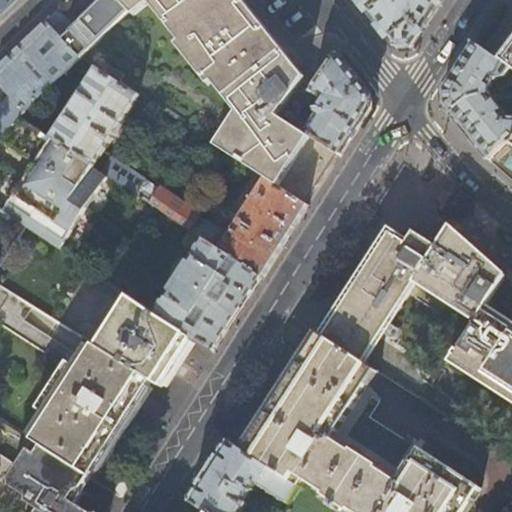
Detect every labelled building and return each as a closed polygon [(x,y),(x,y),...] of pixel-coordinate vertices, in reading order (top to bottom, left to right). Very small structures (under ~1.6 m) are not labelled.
[(0,0),(0,10),(10,1),(11,0),(0,0)] [(84,59),(131,12),(120,0),(107,0),(101,5),(77,28),(65,39),(84,59)] [(247,0),(120,0),(131,12),(84,59),(99,70),(142,97),(248,165),(283,187),(316,137),(296,123),(301,115),(316,93),(319,89),(278,38),(247,0)] [(361,0),(374,16),(397,44),(412,44),(440,0),(361,0)] [(77,28),(60,9),(48,21),(65,39),(77,28)] [(56,86),(84,59),(65,39),(48,21),(34,34),(22,45),(35,58),(31,60),(56,86)] [(511,89),(511,69),(501,62),(488,52),(473,41),(465,55),(444,87),(445,103),(453,113),(471,100),(511,89)] [(23,118),(56,86),(31,60),(35,58),(22,45),(2,64),(0,65),(0,136),(2,139),(23,118)] [(511,47),(501,62),(511,69),(511,47)] [(359,132),(375,108),(374,93),(354,69),(342,54),(319,89),(316,93),(328,101),(321,113),(322,113),(312,128),(309,126),(309,121),(301,115),(296,123),(316,137),(341,153),(345,155),(359,132)] [(96,167),(142,97),(99,70),(53,139),(96,167)] [(511,116),(511,117),(504,109),(508,106),(504,100),(511,97),(511,89),(471,100),(453,113),(469,133),(489,158),(511,136),(511,116)] [(104,172),(96,167),(53,139),(23,118),(2,139),(35,161),(13,198),(15,199),(6,212),(63,250),(112,177),(104,172)] [(318,189),(341,153),(316,137),(283,187),(309,204),(318,189)] [(288,243),(312,206),(309,204),(283,187),(248,165),(243,172),(254,179),(239,202),(250,209),(244,219),(233,212),(228,218),(240,226),(233,235),(114,158),(104,172),(112,177),(208,240),(265,278),(288,243)] [(479,247),(455,226),(447,239),(442,247),(423,276),(485,315),(491,305),(510,274),(479,247)] [(511,318),(491,305),(485,315),(423,276),(442,247),(419,233),(411,244),(402,237),(401,239),(394,235),(385,249),(369,273),(352,300),(332,332),(329,337),(368,362),(419,283),(479,323),(461,351),(460,350),(457,355),(458,356),(454,363),(511,399),(511,318)] [(241,316),(265,278),(208,240),(161,313),(197,337),(218,351),(241,316)] [(0,302),(8,290),(0,284),(0,302)] [(180,363),(197,337),(161,313),(135,296),(102,348),(157,381),(165,386),(180,363)] [(469,511),(485,488),(424,449),(403,482),(381,468),(382,465),(357,449),(355,451),(336,439),(379,370),(368,362),(329,337),(320,332),(299,364),(258,428),(245,448),(303,485),(307,478),(329,492),(328,494),(337,500),(335,504),(341,508),(344,504),(354,511),(355,509),(360,511),(469,511)] [(146,399),(157,381),(102,348),(90,341),(46,410),(55,416),(39,442),(44,445),(49,448),(96,478),(96,477),(111,454),(130,424),(146,399)] [(251,502),(262,483),(293,503),(303,487),(302,487),(303,485),(245,448),(233,440),(221,458),(218,456),(210,457),(206,463),(199,474),(201,483),(204,484),(194,502),(209,511),(248,511),(254,504),(251,502)] [(33,474),(49,448),(44,445),(27,471),(33,474)] [(93,511),(83,505),(80,503),(89,490),(96,478),(49,448),(33,474),(42,480),(29,499),(37,504),(37,511),(93,511)] [(27,471),(0,452),(0,511),(5,511),(8,508),(15,511),(23,511),(24,511),(25,511),(37,511),(37,504),(29,499),(42,480),(33,474),(27,471)] [(83,505),(89,497),(89,490),(80,503),(83,505)]
